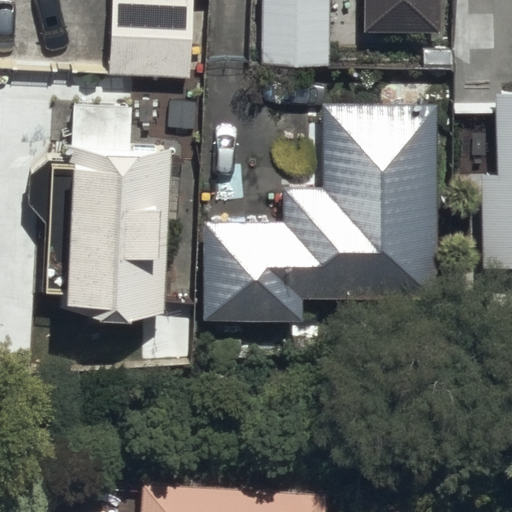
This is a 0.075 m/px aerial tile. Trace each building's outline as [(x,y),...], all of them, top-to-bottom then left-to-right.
[(189,73),(191,0),(110,0),(110,21),(106,21),(104,70),(189,73)] [(331,0),(261,0),(261,54),(332,54),(331,0)] [(436,17),(435,0),(367,0),(367,16),(436,17)] [(479,159),(480,204),(466,204),(467,248),(481,248),(481,251),(511,250),(511,74),(495,75),(497,158),(479,159)] [(168,293),(172,155),(173,130),(130,128),(132,89),(76,86),(73,138),(76,138),(70,273),(60,272),(59,289),(168,295),(168,293)] [(283,207),(203,206),(202,305),(303,307),(304,282),(353,282),(353,293),(436,294),(439,93),(322,92),(321,172),(284,172),(283,207)] [(327,511),(330,479),(142,466),(142,509),(130,509),(126,511),(327,511)]
